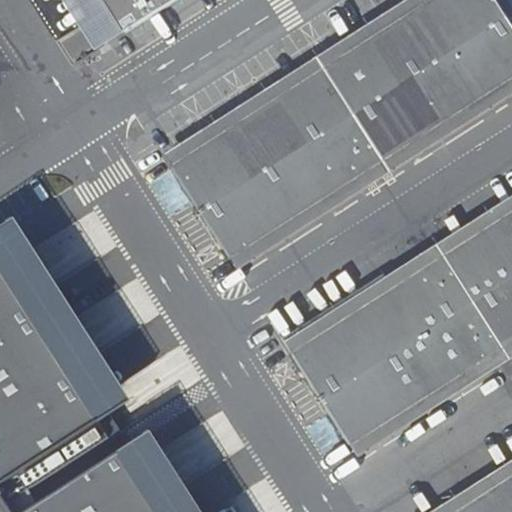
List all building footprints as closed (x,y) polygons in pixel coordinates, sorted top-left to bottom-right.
[(125,33),(103,0),(72,0),(103,48),(125,33)] [(103,0),(125,33),(176,0),(103,0)] [(406,0),(165,154),(173,167),(435,0),(406,0)] [(511,24),(496,0),(435,0),(173,167),(231,257),(511,77),(511,24)] [(511,77),(231,257),(239,270),(511,95),(511,77)] [(511,197),(285,342),(293,355),(511,215),(511,197)] [(511,215),(293,355),(351,445),(511,341),(511,215)] [(0,265),(111,438),(121,431),(111,416),(137,400),(20,217),(0,230),(0,265)] [(0,511),(158,511),(120,453),(28,511),(14,511),(9,503),(111,438),(0,265),(0,511)] [(511,341),(351,445),(359,458),(511,360),(511,341)] [(208,511),(156,430),(120,453),(158,511),(208,511)] [(511,461),(432,511),(460,511),(511,479),(511,461)] [(511,511),(511,479),(460,511),(511,511)]
